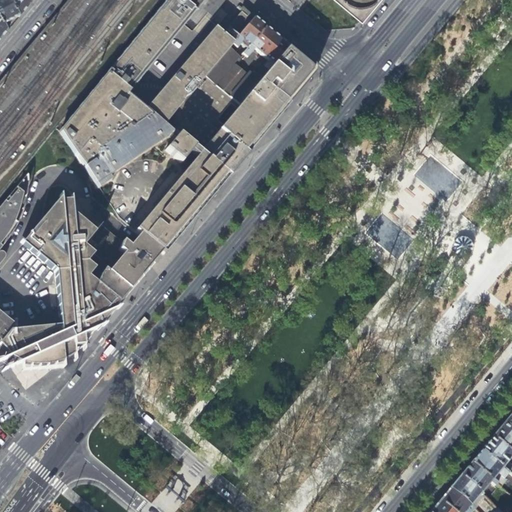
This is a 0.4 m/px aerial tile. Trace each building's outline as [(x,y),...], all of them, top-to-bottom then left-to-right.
[(0,0),(0,20),(3,25),(9,21),(16,17),(17,16),(8,0),(0,0)] [(8,0),(17,16),(25,7),(30,1),(29,0),(8,0)] [(166,0),(58,133),(80,166),(85,162),(89,162),(95,167),(100,151),(151,116),(162,126),(182,103),(179,101),(188,96),(196,86),(204,77),(227,50),(232,44),(213,29),(173,78),(152,61),(203,0),(191,0),(187,4),(182,0),(166,0)] [(334,0),(360,21),(377,0),(376,0),(334,0)] [(250,47),(264,29),(260,25),(253,19),(232,44),(227,50),(230,52),(232,54),(239,47),(246,52),(250,47)] [(250,80),(256,85),(258,82),(261,79),(273,64),(287,48),(275,38),(264,29),(250,47),(246,52),(242,56),(246,59),(254,50),(267,62),(265,65),(262,66),(250,80)] [(219,134),(246,158),(297,97),(310,82),(309,67),(294,54),(287,48),(216,131),(219,134)] [(236,57),(232,54),(230,52),(227,50),(204,77),(206,78),(214,86),(233,66),(239,60),(236,57)] [(246,78),(233,66),(214,86),(221,92),(228,99),(246,78)] [(248,77),(246,78),(228,99),(237,107),(249,93),(256,85),(250,80),(248,77)] [(162,126),(200,158),(219,134),(216,131),(237,107),(206,78),(162,126)] [(178,166),(186,156),(195,164),(182,181),(140,233),(137,237),(159,256),(162,252),(193,218),(215,193),(227,180),(200,158),(177,138),(162,126),(151,116),(100,151),(95,167),(89,162),(85,162),(80,166),(100,197),(114,189),(113,183),(163,153),(178,166)] [(200,158),(227,180),(246,158),(219,134),(200,158)] [(116,219),(137,237),(182,181),(163,153),(113,183),(114,189),(100,197),(116,219)] [(0,344),(15,325),(0,313),(0,260),(2,258),(2,257),(3,257),(3,256),(3,255),(3,254),(3,253),(2,253),(2,252),(1,252),(1,251),(0,251),(0,250),(0,246),(8,237),(9,236),(9,235),(10,233),(11,232),(12,230),(13,229),(13,227),(14,226),(15,224),(16,223),(16,222),(13,220),(14,218),(15,215),(16,213),(17,211),(17,209),(18,207),(19,205),(19,202),(20,200),(20,198),(21,195),(21,193),(21,192),(17,188),(5,202),(3,200),(0,203),(0,344)] [(98,330),(149,268),(127,249),(98,224),(95,228),(79,215),(76,218),(70,213),(68,201),(58,201),(59,209),(57,211),(51,206),(27,235),(33,240),(27,247),(55,270),(57,307),(57,308),(56,308),(56,309),(55,310),(54,310),(54,311),(53,311),(53,312),(52,312),(51,312),(51,313),(50,313),(49,314),(48,314),(47,314),(46,314),(45,314),(38,315),(37,315),(36,315),(36,316),(35,316),(34,316),(34,317),(33,317),(33,318),(32,318),(31,319),(31,320),(30,320),(30,321),(30,322),(30,323),(29,323),(29,324),(29,325),(29,326),(13,328),(11,315),(1,315),(0,306),(0,357),(3,357),(3,353),(7,359),(7,360),(19,368),(24,369),(25,369),(27,369),(28,370),(30,370),(31,370),(33,370),(34,370),(36,370),(37,370),(39,370),(41,370),(42,369),(44,369),(52,367),(53,367),(55,366),(57,365),(59,364),(60,364),(62,363),(64,362),(66,361),(67,360),(69,359),(70,358),(72,357),(73,356),(75,355),(76,353),(77,352),(78,351),(80,350),(81,349),(82,347),(83,346),(85,345),(86,343),(87,342),(88,340),(91,334),(98,330)] [(133,243),(127,249),(149,268),(154,261),(159,256),(137,237),(133,243)] [(463,237),(459,237),(456,239),(454,241),(452,245),(452,250),(453,253),(457,256),(460,257),(464,258),(468,257),(471,253),(473,248),(472,243),(470,240),(467,238),(463,237)] [(511,412),(503,424),(511,431),(511,412)] [(511,431),(503,424),(492,437),(511,454),(511,431)] [(511,469),(505,463),(511,455),(511,454),(492,437),(480,451),(507,474),(511,477),(511,469)] [(502,479),(507,474),(480,451),(470,464),(496,485),(499,487),(505,481),(502,479)] [(494,488),(496,485),(470,464),(466,468),(459,476),(479,494),(488,484),(494,488)] [(483,498),(479,494),(459,476),(449,489),(468,507),(478,496),(481,500),(483,498)] [(470,511),(472,510),(468,507),(449,489),(439,501),(450,511),(470,511)] [(450,511),(439,501),(434,507),(429,511),(450,511)]
